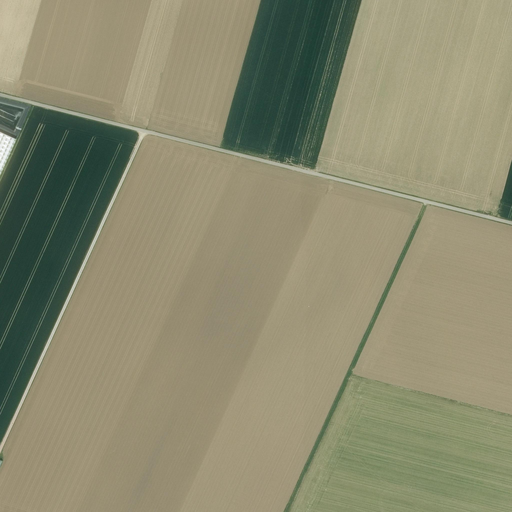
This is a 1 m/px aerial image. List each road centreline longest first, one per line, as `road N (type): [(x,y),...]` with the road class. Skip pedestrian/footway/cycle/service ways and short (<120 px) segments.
road 1 (unclassified): [(511,223),(0,95)]
road 2 (track): [(144,131),(0,450)]
